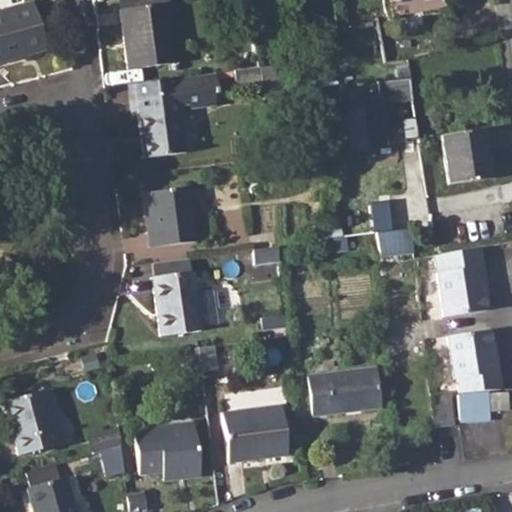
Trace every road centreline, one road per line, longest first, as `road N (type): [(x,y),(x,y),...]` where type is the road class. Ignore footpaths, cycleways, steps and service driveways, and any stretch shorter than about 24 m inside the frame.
road 1 (residential): [(0,356),(68,335),(102,253),(75,0)]
road 2 (residential): [(291,511),(511,473)]
